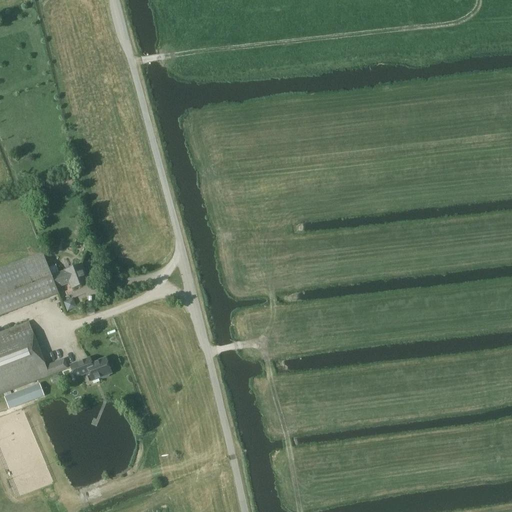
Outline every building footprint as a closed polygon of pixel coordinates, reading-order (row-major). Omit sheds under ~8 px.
[(43,253),(0,268),(0,315),(58,294),(56,289),(69,284),(71,289),(88,283),(81,265),(58,273),(55,265),(48,268),(43,253)] [(95,312),(93,307),(86,309),(88,315),(95,312)] [(46,366),(29,321),(0,332),(0,395),(68,369),(64,359),(46,366)] [(111,374),(105,357),(85,365),(78,362),(70,365),(75,377),(88,372),(91,378),(97,376),(98,379),(101,378),(103,378),(109,376),(109,374),(111,374)] [(39,384),(4,396),(9,409),(44,396),(39,384)]
